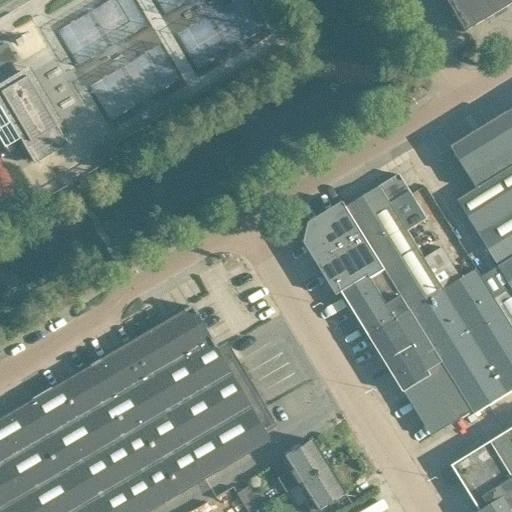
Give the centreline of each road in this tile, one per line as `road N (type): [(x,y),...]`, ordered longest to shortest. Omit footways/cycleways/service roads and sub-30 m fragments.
road 1 (unclassified): [(421,511),(245,222)]
road 2 (unclassified): [(0,371),(245,222)]
road 3 (unclassified): [(245,222),(465,91)]
